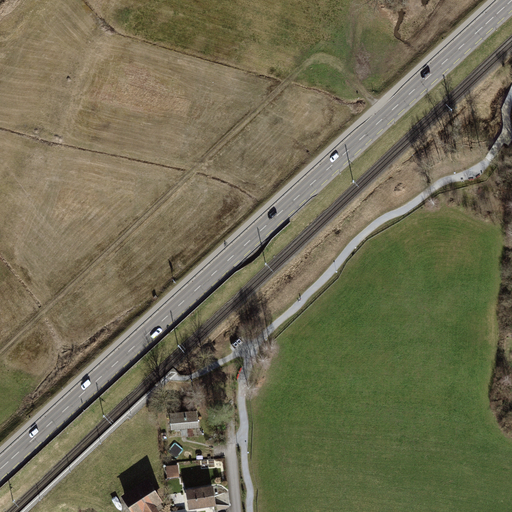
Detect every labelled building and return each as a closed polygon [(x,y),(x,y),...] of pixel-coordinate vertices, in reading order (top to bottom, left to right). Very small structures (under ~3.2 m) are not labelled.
[(239,339),(231,346),(233,348),(235,350),(242,343),(241,341),(239,339)] [(200,430),(198,412),(171,414),(172,432),(200,430)] [(179,466),(167,467),(168,479),(180,478),(179,466)] [(155,511),(163,507),(147,481),(120,497),(129,511),(155,511)] [(213,487),(187,490),(190,511),(216,508),(213,487)]
